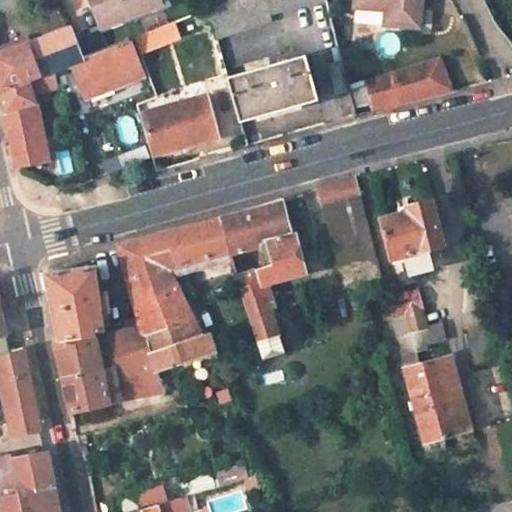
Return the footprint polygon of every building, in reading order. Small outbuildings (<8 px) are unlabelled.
[(158,0),(88,0),(101,32),(162,8),(158,0)] [(237,0),(208,12),(216,39),(270,22),(269,18),(323,0),(237,0)] [(424,0),(360,0),(360,8),(391,11),(390,27),(423,29),(424,0)] [(69,28),(0,53),(0,90),(29,80),(71,64),(82,60),(69,28)] [(82,60),(71,64),(85,100),(144,77),(130,41),(82,60)] [(304,56),(227,78),(240,123),(317,100),(304,56)] [(441,58),(368,80),(377,114),(437,97),(453,92),(441,58)] [(341,63),(329,65),(336,94),(348,91),(341,63)] [(29,80),(0,90),(0,91),(2,103),(5,115),(37,106),(29,80)] [(218,136),(204,96),(137,119),(150,154),(170,147),(171,152),(218,136)] [(37,106),(5,115),(10,142),(15,161),(25,168),(50,164),(37,106)] [(350,180),(318,189),(323,208),(327,207),(362,198),(357,178),(350,180)] [(371,229),(362,198),(327,207),(335,238),(331,239),(338,265),(376,256),(369,229),(371,229)] [(252,208),(221,217),(232,255),(263,245),(265,257),(269,255),(272,266),(238,274),(263,360),(285,353),(271,301),(277,299),(272,282),(277,280),(278,283),(304,275),(284,199),(252,208)] [(409,213),(383,220),(393,259),(406,255),(410,274),(433,269),(428,250),(443,246),(432,202),(407,208),(409,213)] [(145,238),(120,245),(130,284),(145,327),(147,334),(150,332),(195,318),(188,301),(197,296),(188,276),(178,281),(174,271),(232,255),(221,217),(145,238)] [(97,266),(46,275),(54,311),(61,342),(99,335),(100,335),(99,331),(109,328),(107,317),(113,316),(111,308),(113,308),(110,291),(102,292),(97,266)] [(417,292),(387,300),(392,318),(407,314),(416,347),(445,339),(441,323),(427,326),(417,292)] [(407,314),(392,318),(424,441),(429,440),(433,452),(451,447),(448,434),(468,429),(450,356),(420,364),(416,347),(407,314)] [(153,351),(203,335),(195,318),(150,332),(153,351)] [(147,334),(145,327),(100,335),(99,335),(103,366),(153,351),(150,332),(147,334)] [(499,327),(466,336),(473,365),(507,356),(499,327)] [(103,366),(63,378),(67,396),(71,413),(170,391),(168,385),(163,387),(158,370),(217,352),(211,333),(203,335),(153,351),(103,366)] [(61,342),(56,343),(59,360),(63,378),(103,366),(99,335),(61,342)] [(7,336),(0,337),(0,357),(11,354),(8,341),(7,336)] [(0,357),(0,380),(15,436),(43,432),(30,371),(25,350),(11,354),(0,357)] [(8,456),(0,457),(0,498),(2,511),(62,511),(58,489),(51,458),(50,453),(8,461),(8,456)] [(177,478),(177,491),(210,489),(209,476),(177,478)] [(191,511),(187,497),(178,499),(181,511),(191,511)] [(181,511),(178,499),(143,509),(143,511),(181,511)]
